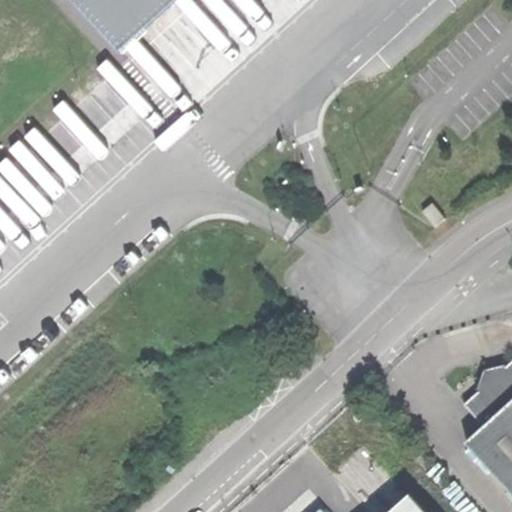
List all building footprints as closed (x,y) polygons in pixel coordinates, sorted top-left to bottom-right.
[(78,0),(125,51),(180,0),(78,0)] [(27,142),(38,195),(67,189),(65,177),(81,174),(80,172),(100,168),(98,154),(102,153),(95,116),(51,124),(54,138),(38,141),(38,140),(27,142)] [(466,407),(486,430),(511,406),(511,366),(510,369),(485,373),(480,396),(472,402),(466,407)] [(511,406),(486,430),(468,446),(511,494),(511,406)] [(423,511),(411,499),(396,511),(423,511)]
